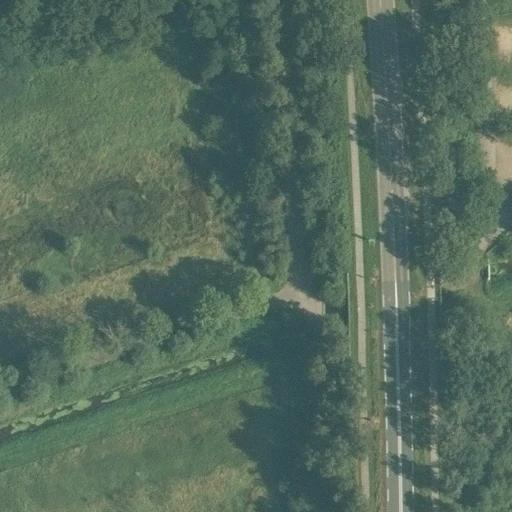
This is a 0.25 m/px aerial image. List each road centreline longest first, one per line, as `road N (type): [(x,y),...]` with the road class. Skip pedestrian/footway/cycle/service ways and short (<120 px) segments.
road 1 (unclassified): [(279,0),(297,284),(312,310),(329,316),(469,271),(485,229),(490,178),(480,0)]
road 2 (primary): [(399,511),(378,0)]
